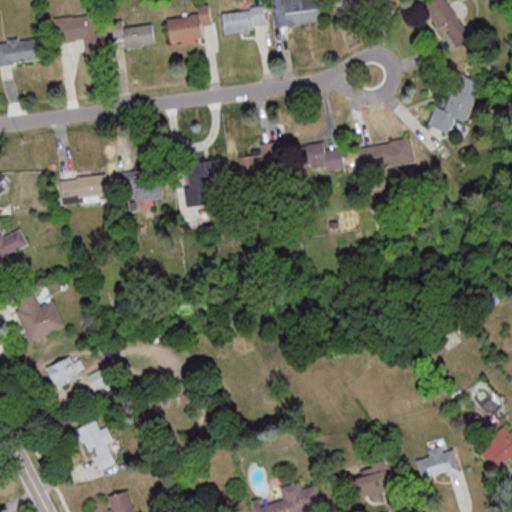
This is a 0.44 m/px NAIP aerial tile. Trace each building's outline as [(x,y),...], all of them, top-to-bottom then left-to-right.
[(321,21),(318,0),(273,0),(276,26),(321,21)] [(394,6),(393,0),(336,0),(338,13),(394,6)] [(456,46),(472,33),(444,0),(428,0),(423,5),(456,46)] [(168,17),(170,41),(203,38),(202,25),(211,25),(209,5),(199,6),(199,15),(168,17)] [(222,12),(225,34),(267,29),(265,7),(222,12)] [(58,43),(84,39),(86,51),(102,49),(97,13),(55,19),(58,43)] [(113,22),(115,40),(125,39),(125,46),(155,44),(152,18),(113,22)] [(0,64),(43,60),(41,37),(0,41),(0,64)] [(466,122),(482,82),(460,73),(445,109),(436,106),(429,125),(449,133),(455,117),(466,122)] [(415,161),(411,138),(358,147),(362,170),(415,161)] [(344,168),(344,149),(325,150),(325,144),(304,145),(305,169),(344,168)] [(243,154),(243,177),(274,177),(274,154),(243,154)] [(187,206),(226,201),(220,159),(188,163),(191,186),(185,187),(187,206)] [(137,201),(164,197),(160,171),(124,177),(126,194),(136,193),(137,201)] [(102,173),(62,180),(66,201),(106,193),(102,173)] [(21,228),(5,236),(0,226),(0,260),(30,245),(21,228)] [(66,326),(54,298),(40,305),(34,292),(18,299),(21,308),(16,310),(30,342),(66,326)] [(47,367),(57,387),(88,372),(78,352),(47,367)] [(88,375),(96,390),(110,383),(102,367),(88,375)] [(79,426),(96,470),(115,462),(108,443),(112,441),(103,417),(79,426)] [(506,426),(478,449),(496,471),(511,457),(511,430),(511,432),(506,426)] [(416,454),(423,480),(459,471),(453,445),(416,454)] [(361,493),(392,480),(384,460),(353,473),(361,493)] [(281,485),(284,498),(254,504),(255,511),(313,511),(324,510),(318,485),(303,488),(302,480),(281,485)] [(134,511),(131,490),(107,495),(110,511),(134,511)]
